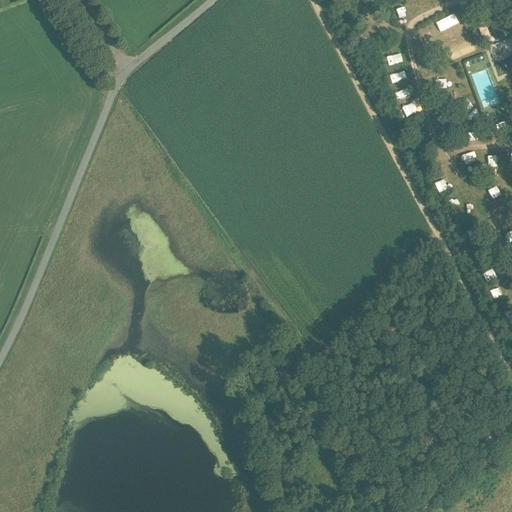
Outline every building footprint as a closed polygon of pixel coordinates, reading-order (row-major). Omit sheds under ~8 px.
[(398,18),(405,17),(402,8),(396,10),(398,18)] [(495,39),(510,34),(501,8),(486,13),(495,39)] [(354,50),(372,41),(367,31),(349,41),(354,50)] [(383,57),(386,66),(396,63),(393,54),(383,57)] [(397,72),(387,75),(389,83),(399,80),(397,72)] [(434,79),(434,88),(445,88),(446,80),(434,79)] [(464,114),(473,108),(466,99),(457,105),(464,114)] [(414,103),(402,105),(405,116),(416,114),(414,103)] [(474,152),(461,155),(463,165),(477,162),(474,152)] [(499,167),(499,156),(488,156),(487,167),(499,167)] [(434,184),(438,194),(448,190),(444,180),(434,184)] [(458,197),(449,201),(452,209),(461,205),(458,197)] [(493,300),(502,296),(499,287),(489,291),(493,300)]
